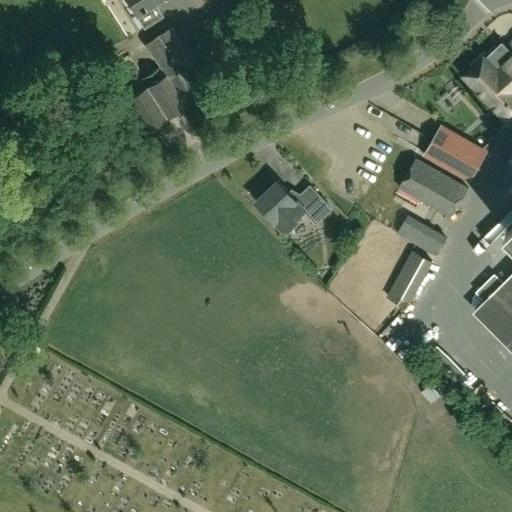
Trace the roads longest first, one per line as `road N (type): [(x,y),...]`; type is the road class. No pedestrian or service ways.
road 1 (residential): [(0,291),(251,141),(387,80),(486,0)]
road 2 (unknown): [(511,395),(451,329),(434,278)]
